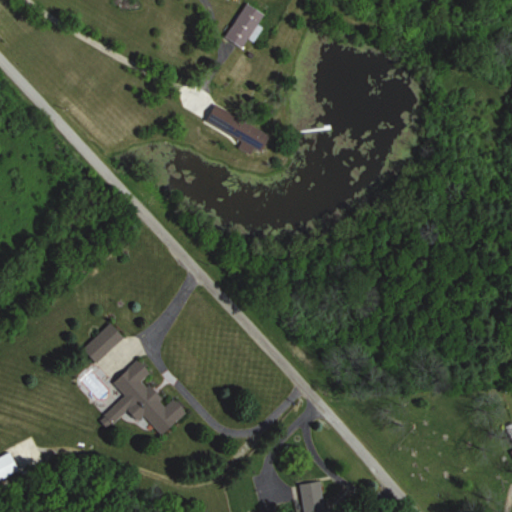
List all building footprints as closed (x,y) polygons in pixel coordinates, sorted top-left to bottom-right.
[(223,36),(242,48),(264,15),(246,3),(223,36)] [(258,152),(268,136),(233,113),(222,130),(258,152)] [(82,350),(95,363),(122,337),(108,324),(82,350)] [(112,382),(124,396),(98,420),(107,429),(125,412),(142,430),(150,423),(160,435),(185,412),(172,398),(165,405),(142,380),(149,373),(137,360),(112,382)] [(0,479),(18,472),(9,453),(0,456),(0,479)] [(323,511),(320,481),(299,483),(302,511),(323,511)]
